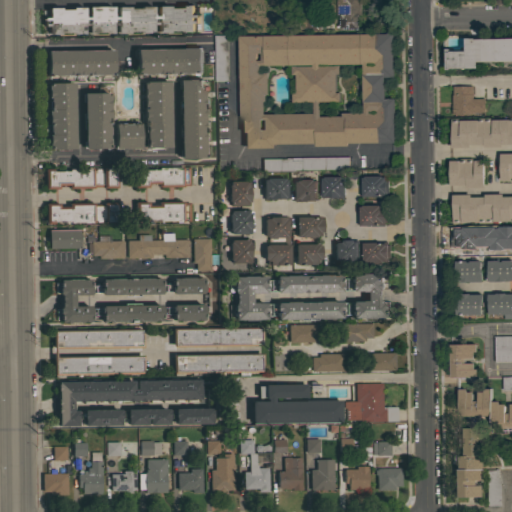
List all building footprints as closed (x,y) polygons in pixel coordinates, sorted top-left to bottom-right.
[(361,0),(361,15),(358,15),(358,30),(339,30),(339,14),(336,14),(336,0),(361,0)] [(58,8),(58,10),(70,10),(70,8),(82,8),(82,17),(86,17),(86,8),(110,8),(111,17),(115,17),(115,7),(127,7),(127,9),(139,9),(139,7),(150,7),(151,16),(156,16),(155,7),(167,7),(167,9),(179,8),(179,6),(191,6),(191,16),(196,16),(197,24),(191,24),(191,33),(179,33),(179,31),(168,31),(168,33),(156,33),(156,25),(151,25),(151,33),(139,34),(139,32),(127,32),(127,33),(115,34),(115,25),(111,25),(111,34),(105,34),(105,32),(93,32),(93,34),(87,34),(87,26),(82,26),(82,34),(70,34),(70,33),(58,33),(58,35),(47,35),(46,26),(41,26),(41,19),(46,18),(46,8),(58,8)] [(319,29),(319,30),(306,30),(306,29),(300,29),(300,17),(306,17),(306,15),(319,15),(319,19),(324,19),(324,29),(319,29)] [(393,77),(384,78),(384,98),(393,98),(394,142),(346,143),(346,146),(314,147),(314,143),(269,144),(270,147),(243,148),(243,132),(240,132),(238,36),(392,33),(393,77)] [(223,36),(211,37),(212,68),(212,83),(225,83),(223,36)] [(511,39),(511,64),(503,64),(503,62),(476,62),(476,68),(449,68),(449,69),(446,69),(446,49),(449,49),(449,52),(465,51),(465,39),(473,38),(473,39),(511,39)] [(202,48),(202,72),(196,72),(196,73),(188,74),(188,72),(183,72),(183,74),(175,74),(175,75),(171,75),(171,74),(154,74),(154,73),(149,73),(149,74),(142,74),(142,73),(136,73),(135,49),(202,48)] [(112,49),(112,74),(94,74),(94,76),(87,76),(87,74),(82,74),(82,76),(65,76),(65,74),(61,74),(61,75),(52,75),(46,75),(46,50),(112,49)] [(202,79),(202,85),(204,85),(204,115),(202,115),(203,121),(204,121),(204,150),(203,150),(203,157),(178,157),(178,149),(180,149),(180,137),(178,137),(178,124),(179,124),(179,114),(178,114),(178,101),(179,101),(179,88),(177,88),(177,80),(178,80),(178,79),(202,79)] [(169,147),(143,147),(143,125),(144,125),(144,121),(142,121),(142,84),(144,84),(144,81),(168,81),(169,147)] [(73,148),(49,148),(49,146),(47,146),(47,134),(49,134),(49,131),(48,131),(48,123),(47,123),(46,110),(48,110),(48,97),(46,97),(46,85),(48,85),(48,82),(72,82),(73,148)] [(472,99),(484,98),(484,112),(472,112),(472,114),(452,114),(451,95),(453,95),(453,86),(471,86),(472,99)] [(83,148),(83,141),(84,141),(84,129),(82,129),(82,113),(83,113),(83,102),(81,102),(81,94),(82,94),(82,92),(106,91),(106,94),(108,94),(109,118),(107,118),(107,139),(109,139),(109,147),(83,148)] [(511,144),(501,144),(501,147),(483,147),(483,145),(469,145),(469,147),(451,148),(450,119),(458,119),(458,120),(477,120),(477,118),(490,118),(490,120),(509,120),(509,118),(511,117),(511,144)] [(138,147),(138,148),(132,148),(132,147),(121,147),(121,148),(114,149),(113,125),(116,125),(116,124),(138,123),(138,147)] [(511,182),(510,182),(510,181),(500,181),(499,154),(511,154),(511,182)] [(348,157),(348,169),(262,171),(261,158),(348,157)] [(464,189),(464,186),(448,186),(448,162),(458,162),(458,160),(471,160),(471,161),(482,161),(482,189),(464,189)] [(133,187),(133,167),(141,167),(141,169),(157,169),(157,166),(188,166),(188,185),(182,185),(182,186),(157,186),(157,185),(147,185),(147,187),(133,187)] [(43,168),(51,168),(52,171),(67,171),(67,168),(92,167),(92,171),(94,171),(94,169),(99,168),(99,170),(102,170),(102,167),(115,167),(116,187),(68,188),(68,186),(57,186),(57,188),(44,188),(43,168)] [(316,199),(304,199),(304,201),(292,201),(291,181),(295,181),(295,179),(297,179),(297,171),(302,171),(302,179),(312,179),(312,180),(316,180),(316,199)] [(359,177),(363,177),(363,176),(381,176),(381,177),(384,177),(384,178),(386,178),(386,181),(388,181),(388,196),(360,197),(359,177)] [(286,197),(275,197),(275,199),(262,199),(262,179),(265,179),(265,177),(283,177),(283,178),(286,178),(286,197)] [(344,198),(332,198),(332,197),(319,197),(319,178),(323,178),(323,177),(340,177),(340,178),(343,178),(344,198)] [(246,180),(246,181),(249,181),(249,193),(248,193),(248,205),(228,205),(228,202),(227,202),(227,184),(228,184),(228,181),(246,180)] [(452,194),(470,194),(470,197),(484,197),(484,194),(502,194),(502,196),(511,196),(511,223),(511,221),(492,221),(492,223),(479,223),(479,221),(460,222),(460,223),(452,224),(452,194)] [(182,201),(182,202),(188,202),(188,221),(186,221),(186,218),(183,218),(183,221),(179,221),(179,220),(158,221),(158,219),(154,219),(154,220),(150,220),(150,219),(142,219),(142,222),(134,222),(133,201),(147,201),(147,204),(157,204),(157,201),(182,201)] [(92,202),(92,204),(103,204),(103,202),(116,202),(116,221),(105,221),(105,222),(103,222),(103,219),(100,219),(100,221),(96,221),(96,219),(93,219),(93,222),(90,222),(90,221),(69,222),(69,220),(52,220),(52,223),(44,223),(44,203),(58,203),(58,207),(68,206),(67,203),(92,202)] [(357,206),(362,206),(362,205),(383,204),(384,225),(360,225),(360,226),(358,226),(357,206)] [(248,221),(249,221),(249,233),(229,233),(229,230),(228,230),(227,212),(229,212),(229,209),(247,209),(248,221)] [(288,235),(285,235),(285,237),(276,237),(276,238),(269,238),(269,237),(267,237),(267,236),(264,236),(263,216),(285,215),(285,216),(287,216),(288,235)] [(292,217),(318,217),(318,221),(321,221),(321,233),(318,233),(318,237),(314,237),(314,238),(311,238),(311,239),(305,239),(305,237),(292,237),(292,217)] [(78,229),(78,236),(81,236),(82,238),(78,238),(78,248),(47,248),(47,229),(78,229)] [(187,256),(163,257),(163,254),(141,254),(141,257),(126,257),(126,240),(137,240),(137,234),(149,234),(149,240),(161,239),(160,233),(172,233),(172,239),(187,239),(187,256)] [(453,255),(453,235),(472,235),(472,241),(484,241),(484,234),(503,234),(503,254),(453,255)] [(122,258),(98,258),(98,255),(90,255),(90,240),(97,240),(97,235),(109,235),(109,240),(122,240),(122,258)] [(191,238),(208,238),(208,254),(216,254),(216,264),(209,264),(209,270),(194,270),(194,263),(191,263),(191,238)] [(230,263),(230,259),(228,259),(228,242),(229,242),(229,239),(248,238),(248,250),(249,250),(250,262),(230,263)] [(355,241),(355,242),(357,242),(357,260),(354,260),(354,262),(345,262),(345,264),(338,264),(338,261),(333,261),(333,241),(355,241)] [(361,242),(387,242),(387,245),(390,245),(390,258),(387,258),(387,261),(380,261),(380,264),(374,264),(374,263),(365,263),(365,262),(361,262),(361,242)] [(294,244),(317,243),(317,245),(319,245),(319,258),(318,258),(318,259),(317,259),(317,264),(294,264),(294,244)] [(288,244),(288,265),(266,265),(266,260),(264,260),(264,259),(262,259),(262,245),(264,245),(264,244),(288,244)] [(498,261),(498,262),(501,262),(501,260),(511,260),(511,280),(501,280),(501,282),(487,282),(487,267),(485,267),(485,262),(487,262),(487,261),(498,261)] [(459,262),(459,263),(468,263),(468,262),(478,262),(480,274),(480,283),(466,283),(466,282),(456,282),(456,281),(451,281),(451,263),(454,263),(454,262),(459,262)] [(339,274),(340,278),(350,278),(350,274),(382,274),(382,277),(387,277),(387,289),(383,289),(383,290),(381,290),(382,300),(383,300),(383,302),(388,302),(388,314),(385,314),(385,316),(374,316),(374,318),(361,318),(360,317),(351,317),(351,314),(341,314),(341,318),(276,319),(276,315),(265,315),(265,320),(228,320),(228,305),(233,305),(233,303),(234,303),(234,293),(233,293),(233,292),(228,292),(228,277),(242,276),(242,275),(255,275),(255,276),(265,276),(265,280),(275,279),(275,275),(339,274)] [(202,277),(202,286),(206,286),(206,291),(202,291),(202,293),(172,293),(172,291),(160,291),(160,294),(137,294),(137,296),(123,296),(123,294),(101,294),(101,292),(89,293),(89,294),(73,295),(73,306),(89,305),(89,307),(90,307),(90,308),(101,308),(101,305),(123,305),(123,303),(138,303),(138,305),(160,304),(160,306),(162,306),(162,307),(172,307),(172,304),(202,304),(202,306),(206,306),(206,311),(202,311),(202,320),(172,320),(172,313),(161,314),(161,320),(101,321),(101,315),(90,315),(90,321),(59,322),(59,319),(55,319),(55,308),(60,308),(60,295),(59,295),(59,294),(58,294),(58,293),(54,293),(54,282),(59,282),(59,279),(89,279),(89,285),(100,285),(100,278),(160,278),(160,284),(171,284),(171,277),(202,277)] [(511,320),(503,320),(502,316),(497,316),(497,315),(487,315),(487,313),(486,314),(485,310),(488,309),(488,307),(487,307),(487,295),(494,295),(494,294),(504,294),(504,295),(511,295),(511,320)] [(481,295),(481,307),(480,307),(480,316),(469,316),(469,317),(464,317),(463,316),(454,316),(454,315),(451,315),(451,299),(455,299),(455,296),(481,295)] [(371,323),(371,337),(363,337),(363,341),(339,341),(338,323),(371,323)] [(319,324),(319,338),(312,338),(312,341),(287,342),(287,324),(319,324)] [(51,348),(51,330),(60,330),(117,328),(117,326),(139,325),(139,332),(141,332),(141,334),(141,347),(51,348)] [(259,326),(259,330),(261,330),(261,345),(171,347),(170,334),(170,328),(259,326)] [(511,335),(511,361),(494,362),(494,336),(511,335)] [(449,344),(476,344),(476,352),(473,352),(473,358),(464,358),(464,363),(473,363),(473,369),(476,369),(476,377),(449,377),(449,344)] [(393,352),(394,370),(362,370),(361,355),(369,355),(369,352),(393,352)] [(248,372),(248,375),(238,375),(238,371),(223,372),(223,375),(214,375),(214,371),(204,371),(204,374),(196,374),(196,372),(182,372),(182,375),(173,375),(173,373),(171,373),(171,369),(171,354),(261,353),(262,367),(259,367),(259,371),(248,372)] [(342,370),(310,371),(310,357),(317,356),(317,353),(341,353),(342,370)] [(142,369),(140,369),(140,373),(132,373),(132,376),(129,376),(129,373),(126,373),(126,375),(120,375),(120,373),(105,374),(105,375),(97,375),(97,373),(81,374),(81,376),(75,376),(75,374),(63,374),(63,377),(54,377),(54,375),(52,375),(51,358),(51,356),(142,354),(142,369)] [(511,389),(502,390),(502,377),(511,376),(511,389)] [(192,379),(192,377),(197,377),(197,379),(199,379),(199,399),(198,399),(198,401),(137,402),(136,400),(131,400),(131,402),(82,403),(82,400),(71,400),(71,410),(210,408),(210,409),(213,409),(213,421),(211,421),(211,423),(149,424),(149,418),(145,418),(145,424),(57,426),(57,412),(56,412),(56,406),(57,406),(57,405),(56,405),(56,398),(56,390),(55,390),(55,382),(75,381),(88,380),(88,381),(100,381),(100,380),(113,380),(113,381),(125,381),(125,380),(132,380),(132,389),(135,389),(135,380),(192,379)] [(382,407),(395,406),(396,420),(358,422),(358,419),(345,420),(344,408),(342,408),(342,401),(354,400),(354,383),(381,382),(382,407)] [(251,423),(250,400),(265,400),(265,398),(263,398),(263,397),(257,397),(257,386),(263,386),(263,384),(305,383),(305,397),(272,398),(273,401),(339,399),(340,422),(251,423)] [(458,389),(466,389),(466,392),(471,392),(472,401),(477,401),(477,389),(490,389),(491,401),(498,401),(498,404),(504,404),(504,413),(509,413),(509,404),(511,404),(511,401),(511,400),(511,428),(490,429),(490,416),(479,416),(479,418),(470,418),(470,416),(458,416),(458,389)] [(451,469),(453,469),(452,455),(458,455),(457,448),(455,448),(455,437),(457,437),(457,428),(482,427),(482,439),(475,439),(475,444),(482,444),(483,455),(471,455),(471,458),(477,458),(478,480),(469,480),(469,485),(476,485),(476,496),(451,497),(451,469)] [(185,454),(171,454),(171,436),(178,436),(178,440),(185,440),(185,454)] [(318,452),(304,452),(304,438),(317,438),(318,452)] [(350,451),(338,452),(338,438),(350,438),(350,451)] [(267,491),(257,491),(256,488),(242,488),(242,471),(248,471),(247,453),(238,453),(237,439),(251,439),(251,453),(254,453),(255,464),(256,464),(256,468),(267,467),(267,491)] [(284,452),(271,453),(271,439),(283,439),(284,452)] [(138,440),(150,440),(150,441),(158,441),(159,454),(151,454),(151,455),(138,455),(138,440)] [(218,440),(218,454),(204,455),(204,440),(218,440)] [(118,455),(105,455),(104,442),(118,441),(118,455)] [(375,455),(375,454),(370,454),(370,442),(375,442),(375,441),(389,441),(389,455),(375,455)] [(84,442),(84,456),(72,456),(71,442),(84,442)] [(65,459),(51,460),(51,446),(64,446),(65,459)] [(100,493),(98,493),(98,494),(93,494),(93,493),(81,493),(81,487),(76,487),(76,473),(85,473),(85,467),(88,467),(88,461),(89,461),(89,451),(99,451),(99,461),(100,461),(100,493)] [(232,490),(224,490),(224,492),(209,492),(209,470),(213,470),(213,457),(222,457),(222,453),(232,453),(232,490)] [(300,473),(299,473),(299,485),(300,485),(300,490),(290,490),(290,488),(276,488),(276,471),(282,471),(281,458),(282,458),(282,456),(289,456),(289,457),(299,457),(300,473)] [(164,458),(165,492),(144,492),(143,489),(137,489),(137,473),(143,473),(143,472),(144,472),(144,458),(164,458)] [(332,489),(309,490),(308,469),(314,469),(314,460),(331,459),(332,489)] [(343,469),(355,469),(355,466),(366,466),(366,489),(347,489),(347,482),(343,482),(343,469)] [(400,467),(400,485),(393,485),(393,489),(375,489),(375,474),(373,475),(373,469),(375,469),(375,468),(400,467)] [(200,492),(190,492),(190,489),(176,489),(175,472),(188,472),(188,468),(200,468),(200,492)] [(498,505),(485,505),(484,470),(497,469),(498,505)] [(109,473),(122,473),(122,470),(134,470),(134,493),(124,493),(123,490),(109,490),(109,473)] [(66,494),(48,495),(48,491),(41,491),(40,473),(65,473),(66,494)]
